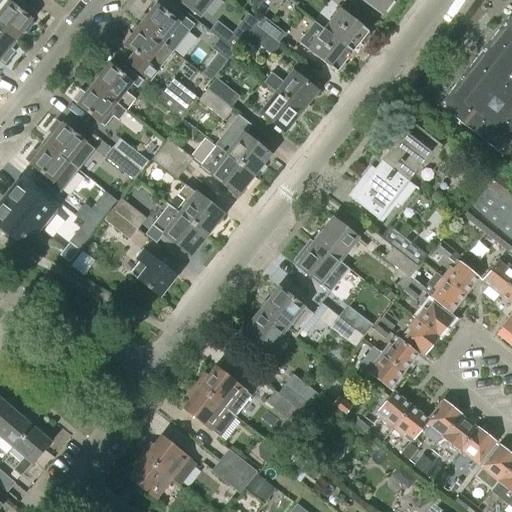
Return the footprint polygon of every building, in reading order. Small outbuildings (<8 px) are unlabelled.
[(9,0),(0,0),(0,25),(16,37),(31,17),(9,0)] [(182,0),(200,15),(212,0),(182,0)] [(247,0),(246,2),(263,15),(275,0),(247,0)] [(363,0),(380,13),(389,0),(363,0)] [(156,4),(141,24),(173,50),(189,31),(179,23),(179,22),(156,4)] [(339,9),(324,29),(351,50),(367,30),(339,9)] [(246,38),(259,19),(248,11),(235,31),(246,38)] [(265,17),(259,25),(278,41),(284,33),(265,17)] [(511,19),(509,17),(439,104),(501,153),(511,139),(511,19)] [(314,21),(298,41),(336,71),(351,50),(324,29),(314,21)] [(173,50),(141,24),(125,44),(133,51),(124,63),(149,82),(173,50)] [(0,57),(16,37),(0,25),(0,57)] [(278,41),(259,25),(250,36),(273,53),(281,43),(278,41)] [(225,29),(218,38),(235,51),(242,42),(225,29)] [(235,51),(218,38),(210,48),(228,62),(235,51)] [(110,63),(94,83),(127,110),(137,98),(126,90),(131,84),(137,88),(143,81),(122,64),(118,70),(110,63)] [(271,73),(264,81),(302,111),(319,90),(293,70),(283,83),(271,73)] [(217,78),(208,89),(229,106),(238,95),(217,78)] [(302,111),(264,81),(263,83),(275,93),(261,111),(286,131),(302,111)] [(127,110),(94,83),(87,93),(82,89),(74,99),(79,103),(78,104),(101,122),(102,121),(106,125),(113,115),(120,120),(127,110)] [(181,86),(171,97),(188,111),(198,99),(181,86)] [(233,109),(229,106),(208,89),(200,99),(225,119),(233,109)] [(188,111),(171,97),(171,98),(163,91),(155,101),(180,121),(188,111)] [(391,149),(382,161),(408,181),(424,162),(426,164),(442,144),(411,119),(397,138),(394,136),(387,146),(391,149)] [(52,135),(44,144),(77,170),(94,149),(61,123),(60,124),(55,120),(47,130),(52,135)] [(234,124),(218,144),(256,174),(272,154),(234,124)] [(169,138),(161,148),(186,168),(194,158),(169,138)] [(119,139),(112,147),(141,170),(148,161),(119,139)] [(32,149),(24,159),(29,163),(29,164),(41,174),(37,179),(57,195),(77,170),(44,144),(37,153),(32,149)] [(239,195),(256,174),(218,144),(201,164),(239,195)] [(111,148),(104,158),(133,181),(140,171),(111,148)] [(186,168),(161,148),(153,158),(178,178),(186,168)] [(408,181),(382,161),(375,169),(370,166),(362,177),(365,179),(350,198),(380,223),(396,203),(399,206),(415,186),(408,181)] [(511,197),(491,180),(470,207),(511,241),(511,197)] [(57,212),(53,209),(18,181),(3,200),(38,228),(42,231),(57,212)] [(176,209),(179,212),(208,235),(224,215),(196,192),(194,194),(184,185),(176,195),(183,200),(176,209)] [(123,198),(115,208),(138,227),(146,218),(123,198)] [(38,228),(3,200),(0,203),(0,227),(23,246),(38,228)] [(192,255),(208,235),(169,204),(152,223),(192,255)] [(101,219),(90,211),(83,205),(75,216),(92,230),(101,219)] [(511,241),(470,207),(462,216),(508,252),(511,246),(511,241)] [(138,227),(115,208),(107,218),(130,237),(138,227)] [(333,217),(315,240),(340,259),(358,237),(333,217)] [(393,245),(419,265),(429,253),(391,223),(381,236),(393,245)] [(340,259),(315,240),(297,264),(321,283),(340,259)] [(442,241),(435,251),(447,260),(447,259),(454,250),(442,241)] [(70,242),(65,248),(74,256),(79,250),(70,242)] [(419,265),(393,245),(384,258),(405,275),(409,278),(419,265)] [(131,271),(161,295),(176,275),(143,247),(134,259),(138,262),(131,271)] [(65,248),(60,255),(69,262),(74,256),(65,248)] [(482,278),(499,292),(511,276),(511,268),(498,257),(482,278)] [(453,263),(442,276),(464,293),(478,276),(457,258),(453,263)] [(411,281),(422,290),(423,288),(451,310),(464,293),(442,276),(436,271),(428,281),(418,273),(412,280),(411,281)] [(405,275),(398,284),(405,289),(411,281),(412,280),(409,278),(405,275)] [(511,276),(499,292),(511,302),(511,276)] [(413,300),(422,290),(411,281),(405,289),(403,292),(413,300)] [(279,286),(260,309),(295,337),(302,328),(304,329),(314,317),(302,308),(303,306),(279,286)] [(430,300),(416,317),(438,335),(451,317),(430,300)] [(339,315),(331,308),(363,334),(371,323),(347,305),(339,315)] [(363,334),(331,308),(328,306),(319,317),(355,345),(363,334)] [(295,337),(260,309),(242,333),(267,352),(284,330),(294,338),(295,337)] [(511,311),(502,325),(511,332),(511,311)] [(386,313),(381,320),(392,329),(397,322),(386,313)] [(438,335),(416,317),(402,334),(424,352),(438,335)] [(392,329),(381,320),(373,330),(384,339),(392,329)] [(395,335),(381,352),(403,370),(418,353),(395,335)] [(403,370),(381,352),(373,346),(359,363),(390,387),(403,370)] [(252,395),(215,366),(208,375),(204,372),(195,384),(226,409),(236,416),(252,395)] [(292,374),(277,393),(302,413),(317,394),(292,374)] [(226,409),(195,384),(186,395),(190,398),(182,407),(210,429),(220,436),(236,416),(226,409)] [(302,413),(277,393),(274,390),(265,402),(293,424),(302,413)] [(376,413),(393,427),(411,405),(393,391),(376,413)] [(337,396),(331,405),(344,415),(351,407),(337,396)] [(0,424),(12,410),(0,399),(0,424)] [(442,436),(459,414),(442,400),(428,418),(425,422),(428,425),(441,435),(442,436)] [(423,432),(428,425),(425,422),(428,418),(411,405),(393,427),(410,440),(419,429),(423,432)] [(0,424),(0,438),(11,448),(30,426),(12,410),(0,424)] [(459,449),(460,449),(477,428),(459,414),(442,436),(441,435),(431,447),(440,454),(443,450),(453,458),(459,449)] [(354,423),(365,432),(372,424),(361,415),(354,423)] [(30,426),(11,448),(22,458),(12,470),(19,476),(49,442),(30,426)] [(477,428),(460,449),(473,460),(468,467),(472,470),(494,442),(477,428)] [(149,442),(140,453),(172,478),(180,484),(196,464),(160,435),(153,445),(149,442)] [(399,454),(408,461),(417,449),(408,442),(399,454)] [(474,476),(492,490),(499,481),(511,464),(511,455),(499,445),(474,476)] [(228,449),(220,459),(248,482),(256,472),(228,449)] [(172,478),(140,453),(132,464),(135,467),(128,476),(156,498),(172,478)] [(412,465),(420,472),(429,460),(421,454),(412,465)] [(239,494),(243,488),(248,482),(220,459),(210,471),(239,494)] [(420,472),(434,482),(443,471),(437,467),(429,460),(420,472)] [(492,490),(509,504),(511,499),(511,464),(499,481),(492,490)] [(391,475),(407,489),(415,479),(398,466),(391,475)] [(0,471),(0,486),(7,492),(14,484),(0,471)] [(443,471),(434,482),(442,489),(443,487),(449,491),(455,483),(449,479),(451,477),(443,471)] [(257,476),(246,490),(263,503),(274,489),(257,476)] [(452,503),(464,511),(471,502),(476,506),(479,502),(471,495),(468,500),(459,494),(452,503)] [(471,502),(464,511),(463,511),(480,511),(481,511),(476,507),(476,506),(471,502)]
